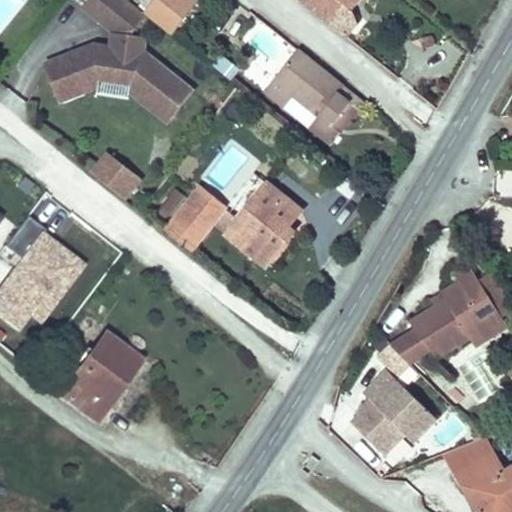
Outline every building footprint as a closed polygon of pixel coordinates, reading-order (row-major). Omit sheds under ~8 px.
[(129,33),(144,15),(125,0),(91,0),(84,9),(121,39),(122,39),(128,40),(129,33)] [(155,0),(142,13),(170,39),(205,2),(202,0),(155,0)] [(300,0),(323,19),(333,5),(329,1),(329,0),(340,0),(347,4),(353,9),(359,0),(300,0)] [(331,24),(347,4),(340,0),(329,0),(329,1),(333,5),(323,19),(331,24)] [(120,51),(122,39),(121,39),(114,38),(112,50),(120,51)] [(191,92),(145,55),(142,54),(144,42),(128,40),(122,39),(120,51),(112,50),(95,47),(48,66),(59,94),(98,79),(132,84),(172,116),(191,92)] [(298,52),(274,82),(294,98),(333,128),(351,105),(339,95),(343,88),(298,52)] [(219,59),(213,71),(232,80),(238,68),(219,59)] [(61,101),(97,87),(98,79),(59,94),(61,101)] [(294,98),(274,82),(270,87),(290,103),(294,98)] [(172,116),(132,84),(131,92),(167,121),(172,116)] [(131,205),(145,188),(114,163),(100,180),(131,205)] [(279,252),(272,246),(287,228),(301,211),(268,186),(228,236),(267,267),(279,252)] [(172,189),(158,214),(171,221),(185,196),(172,189)] [(201,189),(169,230),(194,250),(226,210),(201,189)] [(25,257),(47,231),(29,216),(7,243),(25,257)] [(287,228),(272,246),(279,252),(294,233),(287,228)] [(87,264),(78,256),(47,231),(25,257),(0,287),(0,316),(18,330),(34,311),(42,318),(87,264)] [(447,300),(437,306),(411,321),(435,361),(471,338),(504,318),(471,263),(454,273),(460,283),(443,293),(447,300)] [(443,293),(433,299),(437,306),(447,300),(443,293)] [(504,318),(471,338),(477,348),(510,328),(504,318)] [(78,383),(66,400),(91,420),(124,374),(128,377),(140,361),(104,335),(72,379),(78,383)] [(411,365),(391,344),(380,355),(402,375),(411,365)] [(37,364),(31,372),(39,378),(44,370),(37,364)] [(360,416),(352,424),(385,456),(405,435),(414,444),(436,422),(387,372),(374,386),(379,391),(371,400),(357,414),(360,416)] [(124,374),(91,420),(96,423),(128,377),(124,374)] [(72,379),(61,395),(66,400),(78,383),(72,379)] [(379,391),(374,386),(365,394),(371,400),(379,391)] [(447,452),(444,454),(458,477),(494,455),(483,437),(447,452)] [(494,455),(458,477),(478,511),(508,511),(511,510),(511,469),(502,469),(494,455)]
